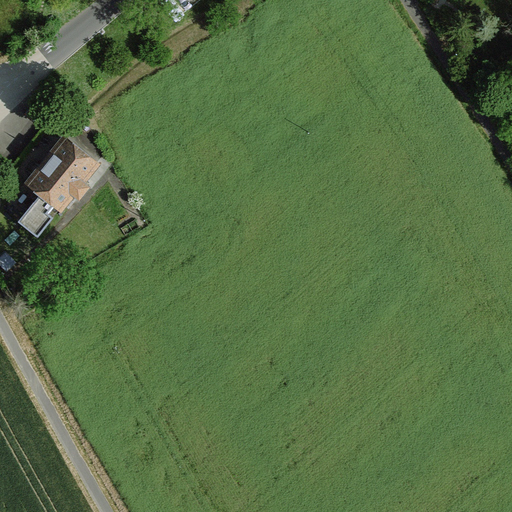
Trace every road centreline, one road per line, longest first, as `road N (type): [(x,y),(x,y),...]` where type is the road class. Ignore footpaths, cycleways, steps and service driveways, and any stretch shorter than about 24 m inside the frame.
road 1 (unclassified): [(0,317),(107,511)]
road 2 (track): [(406,0),(511,165)]
road 3 (tertiary): [(121,0),(50,57),(0,80)]
